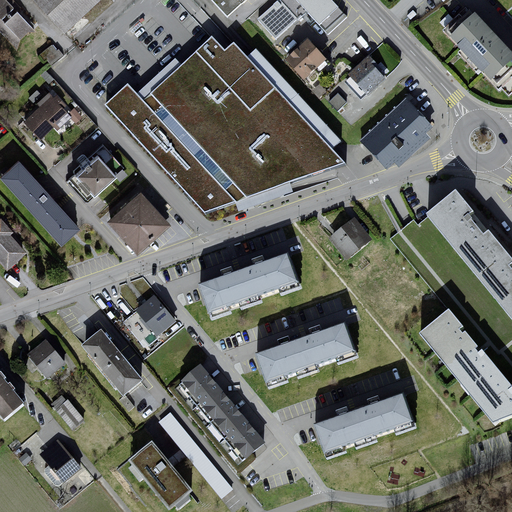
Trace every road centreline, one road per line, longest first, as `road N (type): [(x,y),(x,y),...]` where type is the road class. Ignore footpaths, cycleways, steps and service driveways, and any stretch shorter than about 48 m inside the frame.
road 1 (residential): [(438,160),(0,316)]
road 2 (residential): [(280,511),(324,496),(395,501),(511,457)]
road 3 (unknown): [(145,263),(119,250),(53,174)]
road 4 (tertiary): [(448,91),(363,0)]
